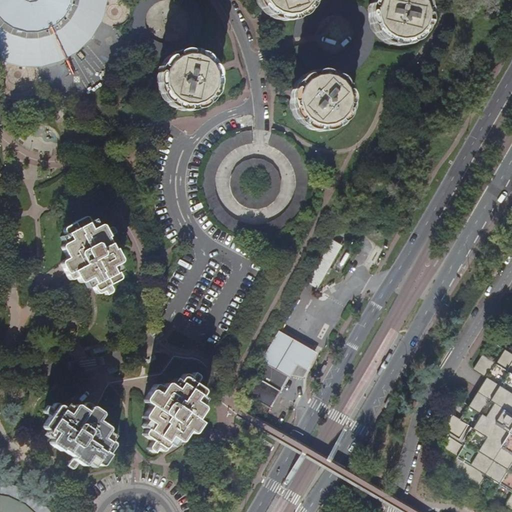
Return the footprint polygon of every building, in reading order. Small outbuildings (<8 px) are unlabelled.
[(0,0),(0,60),(1,61),(7,64),(19,67),(25,68),(34,68),(45,67),(50,66),(59,63),(67,60),(73,56),(78,53),(83,49),(89,44),(92,40),(98,32),(100,27),(104,20),(107,11),(108,7),(109,0),(0,0)] [(132,24),(134,35),(138,41),(143,47),(148,51),(155,54),(161,56),(167,56),(171,56),(176,55),(182,53),(188,50),(192,45),(196,41),(200,34),(202,24),(202,17),(201,12),(200,8),(197,3),(195,0),(182,0),(181,3),(187,12),(189,15),(189,21),(189,25),(188,29),(183,36),(180,39),(177,41),(175,41),(172,43),(164,43),(160,42),(156,40),(152,37),(150,35),(147,31),(145,27),(145,22),(146,14),(147,10),(150,6),(153,4),(155,2),(159,0),(138,0),(135,5),(132,12),(132,18),(132,24)] [(300,12),(308,3),(309,0),(260,0),(264,7),(266,9),(270,12),(275,15),(278,16),(284,17),(289,16),(292,16),(300,12)] [(320,75),(332,78),(341,77),(348,75),(354,73),(360,69),(363,67),(368,61),(372,54),(375,48),(377,41),(376,30),(371,15),(370,12),(366,7),(361,3),(357,0),(312,0),(308,3),(300,12),(297,18),(294,24),(294,28),(293,32),(293,37),(311,35),(312,30),(314,25),(316,21),(319,18),(323,15),(329,13),(333,12),(335,12),(339,12),(342,13),(347,15),(350,17),(353,20),(356,24),(357,28),(358,32),(358,35),(358,39),(357,42),(356,46),(353,50),(350,53),(346,56),(343,58),(340,58),(337,59),(327,58),(323,56),(318,52),(315,48),(312,43),(295,47),(296,53),(300,58),(302,62),(307,67),(314,72),(320,75)] [(371,15),(376,30),(381,36),(387,40),(391,41),(399,42),(401,42),(407,41),(411,39),(415,35),(419,32),(423,26),(424,22),(425,17),(425,13),(423,5),(421,1),(419,0),(376,0),(375,3),(373,6),(371,15)] [(182,53),(176,55),(176,56),(172,58),(168,61),(164,67),(161,71),(160,76),(160,81),(161,87),(163,92),(165,97),(170,101),(174,104),(178,106),(182,107),(188,107),(193,106),(198,105),(201,103),(206,99),(209,95),(211,91),(213,86),(214,82),(214,78),(213,73),(211,69),(209,65),(206,61),(201,58),(197,55),(193,54),(187,53),(182,54),(182,53)] [(332,78),(320,75),(313,76),(309,77),(304,80),(300,84),(297,88),(296,90),(294,95),(294,100),(294,103),(294,108),(295,111),(299,118),(302,121),(305,123),(309,125),(313,127),(319,128),(326,127),(330,126),(336,123),(340,119),(344,113),(346,107),(347,102),(346,97),(345,91),(340,84),(332,78)] [(274,134),(272,134),(267,146),(276,150),(281,153),(284,156),(288,161),(290,164),(293,169),(294,176),(295,180),(295,186),(294,195),(291,202),(288,208),(285,212),(280,215),(272,220),(268,222),(263,223),(259,224),(256,224),(251,224),(243,223),(237,220),(231,216),(226,212),(222,206),(219,200),(217,195),(215,188),(216,179),(216,175),(217,171),(220,165),(222,162),(225,158),(229,154),(233,151),(238,148),(244,146),(253,144),(251,131),(242,133),(237,134),(232,136),(222,143),(218,146),(214,151),(210,156),(208,160),(205,166),(204,172),(203,176),(203,181),(202,187),(203,192),(204,197),(205,202),(207,206),(210,212),(213,217),(217,221),(221,225),(225,227),(229,230),(235,233),(240,235),(251,237),(259,237),(266,236),(274,234),(281,231),(285,228),(290,225),(295,219),(299,214),(303,207),(306,200),(308,193),(308,188),(308,181),(307,172),(305,165),(302,159),(298,152),(293,147),(287,141),(280,137),(274,134)] [(276,199),(278,196),(278,194),(279,192),(280,189),(280,184),(280,181),(280,179),(279,177),(279,175),(278,172),(277,171),(274,167),(272,165),(270,164),(269,163),(266,161),(263,160),(261,160),(259,159),(256,159),(254,159),(252,159),(249,160),(247,160),(244,161),(242,162),(240,164),(239,165),(238,166),(237,166),(235,169),(234,171),(233,173),(231,176),(230,179),(230,183),(230,186),(230,188),(230,190),(232,193),(233,195),(234,198),(235,199),(237,201),(239,204),(242,206),(244,207),(245,207),(248,208),(251,209),(253,209),(255,209),(259,209),(262,208),(264,208),(267,206),(269,205),(271,204),(273,202),(275,200),(276,199)] [(95,284),(98,289),(119,279),(113,267),(120,263),(121,262),(121,259),(120,256),(117,250),(115,251),(109,238),(118,234),(116,228),(107,232),(104,225),(100,227),(97,221),(64,237),(66,244),(62,246),(68,258),(61,262),(69,278),(76,275),(80,284),(86,282),(88,287),(95,284)] [(332,240),(307,284),(313,287),(319,290),(343,247),(337,244),(332,240)] [(259,362),(264,364),(286,378),(294,364),(296,365),(304,369),(313,354),(305,349),(277,332),(259,362)] [(500,366),(508,353),(504,351),(496,363),(500,366)] [(511,355),(508,353),(500,366),(496,363),(483,355),(473,370),(501,387),(489,406),(475,397),(469,406),(473,409),(465,422),(461,419),(448,411),(439,426),(449,432),(453,435),(446,445),(461,455),(459,459),(450,472),(479,490),(488,477),(490,473),(511,487),(511,494),(505,506),(511,510),(511,355)] [(380,378),(393,356),(388,354),(376,375),(380,378)] [(286,378),(264,364),(246,395),(261,404),(258,408),(265,412),(286,378)] [(182,441),(184,440),(186,438),(188,436),(190,431),(194,434),(195,434),(203,422),(198,419),(206,407),(203,405),(207,399),(205,397),(205,389),(204,388),(185,377),(182,382),(176,379),(172,386),(168,384),(161,394),(154,390),(147,401),(154,405),(149,414),(148,416),(149,420),(145,427),(150,431),(146,437),(155,442),(151,448),(156,452),(158,453),(160,448),(167,452),(171,446),(169,445),(174,437),(178,440),(180,441),(182,441)] [(13,401),(17,402),(21,400),(24,397),(25,393),(24,389),(21,387),(17,386),(13,387),(10,390),(9,394),(10,398),(13,401)] [(91,466),(94,468),(95,468),(99,464),(102,466),(104,464),(116,444),(116,442),(112,440),(115,435),(110,431),(110,429),(110,427),(108,425),(99,419),(101,415),(102,414),(101,412),(99,411),(85,404),(83,404),(82,406),(80,409),(72,404),(70,408),(63,404),(60,407),(52,402),(50,403),(43,414),(52,420),(46,429),(53,433),(51,435),(54,438),(50,444),(68,454),(85,465),(88,465),(90,465),(91,466)] [(469,406),(461,419),(465,422),(473,409),(469,406)] [(461,455),(446,445),(444,449),(459,459),(461,455)] [(511,487),(490,473),(488,477),(511,492),(511,487)] [(0,511),(50,511),(45,505),(38,498),(33,494),(26,490),(20,487),(11,484),(7,483),(0,480),(0,511)]
